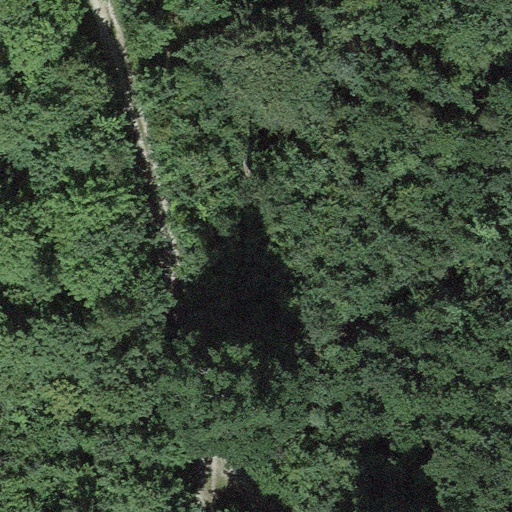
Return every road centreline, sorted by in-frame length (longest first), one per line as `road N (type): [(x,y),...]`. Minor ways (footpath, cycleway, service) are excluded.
road 1 (track): [(219,438),(97,0)]
road 2 (track): [(209,511),(219,438),(261,511)]
